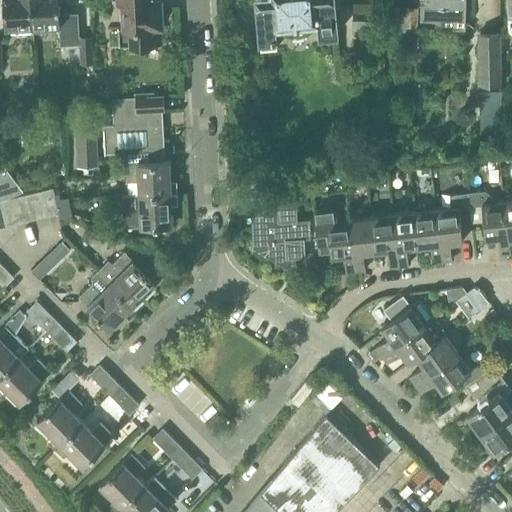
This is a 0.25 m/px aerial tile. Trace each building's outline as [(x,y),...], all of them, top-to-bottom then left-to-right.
[(3,0),(6,27),(33,25),(31,0),(3,0)] [(31,0),(34,25),(60,24),(61,44),(80,43),(81,63),(94,62),(92,34),(79,35),(78,12),(61,13),(60,0),(31,0)] [(119,0),(119,1),(123,0),(124,25),(119,25),(120,43),(161,41),(160,29),(162,29),(162,24),(164,23),(163,9),(161,9),(160,0),(119,0)] [(257,0),(262,48),(278,47),(277,27),(286,27),(289,29),(292,31),(295,31),(303,30),(306,28),(309,25),(319,24),(319,38),(340,35),(337,4),(340,4),(339,0),(257,0)] [(421,0),(421,19),(464,20),(464,0),(421,0)] [(420,31),(403,31),(403,45),(419,45),(420,31)] [(478,32),(479,79),(500,79),(500,31),(478,32)] [(161,93),(136,95),(137,110),(160,109),(162,109),(161,93)] [(136,95),(111,97),(112,123),(102,123),(104,151),(124,150),(126,181),(138,180),(139,193),(171,191),(169,158),(163,159),(160,109),(137,110),(136,95)] [(22,143),(60,141),(59,121),(21,122),(22,143)] [(96,121),(75,122),(77,166),(98,165),(96,121)] [(0,189),(9,197),(27,190),(13,171),(6,161),(0,166),(0,189)] [(284,183),(265,184),(265,194),(247,195),(248,214),(252,214),(253,246),(295,272),(297,268),(296,256),(305,256),(304,237),(310,237),(309,218),(297,219),(296,201),(285,201),(284,183)] [(53,187),(39,191),(45,216),(59,213),(53,187)] [(469,191),(470,197),(472,214),(473,221),(485,220),(487,238),(499,236),(501,253),(510,252),(505,212),(504,199),(493,201),(492,195),(486,189),(469,191)] [(25,194),(31,219),(45,216),(39,191),(25,194)] [(139,193),(122,194),(124,226),(132,226),(132,221),(141,221),(141,225),(173,223),(171,191),(139,193)] [(470,197),(469,191),(453,194),(447,201),(448,206),(436,207),(439,230),(442,260),(453,259),(451,242),(463,240),(461,222),(473,221),(472,214),(470,197)] [(11,197),(17,223),(31,219),(25,194),(11,197)] [(17,223),(11,197),(0,200),(0,207),(4,226),(17,223)] [(336,207),(315,209),(320,252),(332,251),(332,256),(345,254),(347,271),(356,270),(352,228),(351,217),(337,219),(336,207)] [(434,261),(442,260),(439,230),(436,207),(414,210),(416,225),(418,246),(432,244),(434,261)] [(407,247),(418,246),(416,225),(414,210),(394,212),(395,225),(400,265),(409,264),(407,247)] [(390,266),(400,265),(395,225),(394,212),(371,215),(374,241),(375,251),(388,249),(390,266)] [(364,252),(375,251),(374,241),(371,215),(351,217),(352,228),(356,270),(366,269),(364,252)] [(64,240),(55,250),(61,257),(67,258),(75,250),(64,240)] [(108,259),(97,271),(132,306),(156,282),(125,250),(112,263),(108,259)] [(14,276),(0,261),(0,282),(4,286),(14,276)] [(92,275),(92,282),(79,296),(110,328),(132,306),(97,271),(92,275)] [(479,289),(474,287),(467,292),(476,303),(485,296),(479,289)] [(376,346),(382,354),(408,334),(432,316),(419,299),(382,326),(389,336),(376,346)] [(47,330),(57,320),(37,300),(27,310),(47,330)] [(501,318),(494,309),(484,316),(491,326),(501,318)] [(408,334),(382,354),(387,362),(401,352),(408,362),(417,356),(437,340),(445,334),(432,316),(408,334)] [(57,320),(47,330),(67,350),(77,340),(57,320)] [(29,348),(19,338),(6,324),(0,330),(0,376),(20,356),(29,348)] [(445,334),(437,340),(417,356),(423,365),(410,376),(415,383),(440,364),(458,351),(445,334)] [(440,364),(415,383),(421,391),(435,381),(442,391),(460,378),(465,384),(483,371),(478,365),(472,370),(458,351),(440,364)] [(29,365),(20,356),(0,376),(0,381),(20,402),(51,371),(38,357),(29,365)] [(110,394),(120,384),(100,363),(90,373),(110,394)] [(467,414),(481,432),(504,415),(511,409),(511,407),(504,397),(511,388),(493,363),(483,371),(465,384),(480,404),(467,414)] [(120,384),(110,394),(130,414),(140,404),(120,384)] [(311,390),(304,385),(297,394),(303,399),(311,390)] [(83,420),(74,410),(82,402),(68,388),(37,419),(60,443),(83,420)] [(511,447),(511,409),(504,415),(481,432),(495,451),(508,442),(511,447)] [(92,429),(83,420),(60,443),(83,466),(114,435),(101,421),(92,429)] [(334,511),(380,465),(334,421),(246,511),(334,511)] [(172,457),(183,447),(163,427),(153,437),(172,457)] [(183,447),(172,457),(192,478),(203,468),(183,447)] [(146,484),(136,474),(145,466),(131,452),(100,483),(123,506),(145,485),(146,484)] [(154,475),(146,484),(145,485),(123,506),(128,511),(163,511),(177,498),(154,475)]
